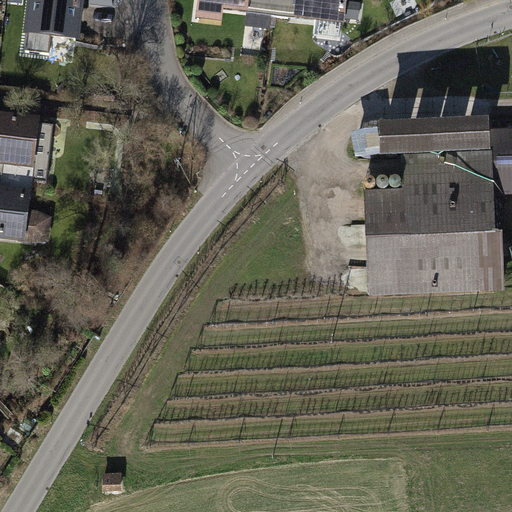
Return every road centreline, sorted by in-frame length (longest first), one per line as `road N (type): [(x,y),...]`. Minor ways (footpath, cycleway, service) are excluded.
road 1 (tertiary): [(22,511),(173,261),(254,165)]
road 2 (tertiary): [(254,165),(306,115),(387,65),(511,15)]
road 3 (residential): [(254,165),(186,109),(155,55),(147,0)]
